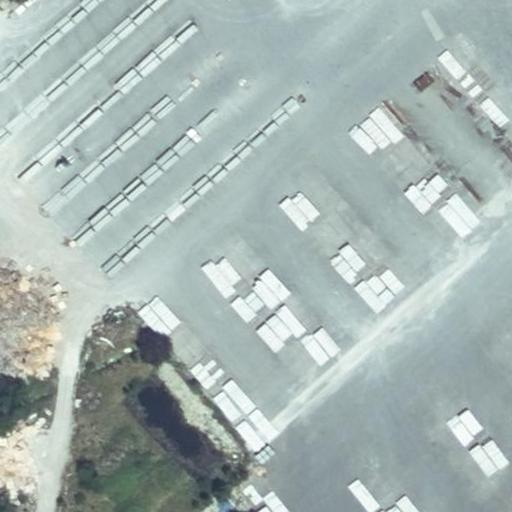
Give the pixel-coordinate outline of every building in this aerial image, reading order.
[(302,231),(314,246),(332,231),(320,216),(302,231)] [(339,238),(322,254),(340,274),(358,258),(339,238)] [(205,353),(186,370),(205,392),(225,375),(205,353)] [(426,439),(440,464),(463,452),(449,427),(426,439)] [(257,443),(264,469),(287,462),(280,436),(257,443)] [(377,498),(396,483),(380,464),(361,479),(377,498)] [(414,511),(409,495),(386,502),(388,511),(414,511)]
